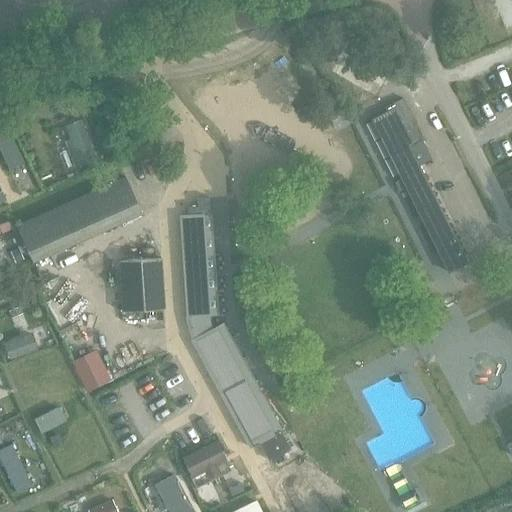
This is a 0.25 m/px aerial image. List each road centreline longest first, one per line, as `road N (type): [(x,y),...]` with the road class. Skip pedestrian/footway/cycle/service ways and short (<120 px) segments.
road 1 (unclassified): [(328,0),(0,88)]
road 2 (unclassified): [(511,231),(396,0)]
